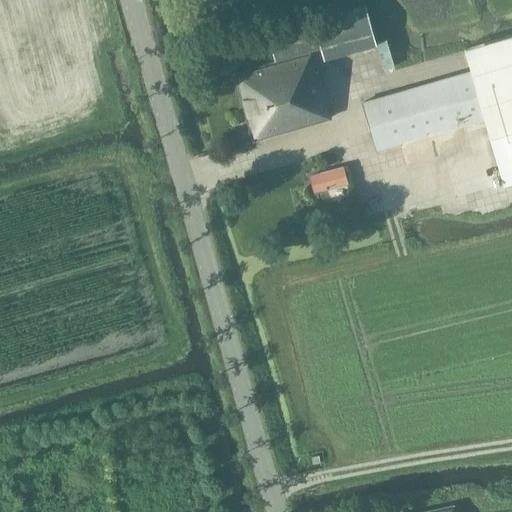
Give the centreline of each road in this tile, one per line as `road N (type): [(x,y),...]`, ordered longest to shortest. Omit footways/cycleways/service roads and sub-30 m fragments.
road 1 (tertiary): [(279,511),(134,0)]
road 2 (track): [(511,445),(273,492)]
